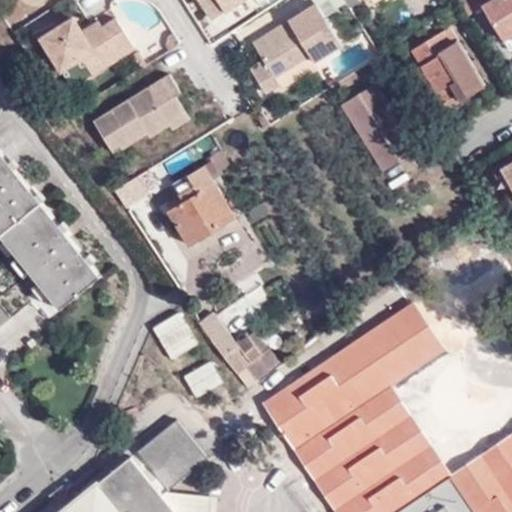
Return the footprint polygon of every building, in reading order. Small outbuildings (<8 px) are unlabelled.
[(0,0),(0,23),(39,0),(0,0)] [(206,0),(218,17),(229,10),(222,0),(206,0)] [(222,0),(229,10),(245,0),(222,0)] [(511,0),(487,0),(506,33),(511,29),(511,0)] [(323,2),(321,3),(258,40),(268,58),(254,66),(268,90),(284,82),(287,87),(322,66),(318,60),(346,43),(323,2)] [(117,19),(108,25),(97,31),(89,31),(88,29),(79,14),(46,34),(67,67),(86,55),(97,73),(141,46),(123,16),(117,19)] [(97,31),(108,25),(104,19),(88,29),(89,31),(97,31)] [(487,81),(451,21),(418,42),(449,94),(461,87),(467,95),(487,81)] [(185,40),(179,31),(174,34),(171,43),(175,48),(185,40)] [(150,62),(142,49),(138,52),(146,65),(150,62)] [(138,100),(135,96),(100,118),(120,150),(153,130),(156,134),(176,121),(179,126),(195,116),(181,91),(186,89),(175,71),(152,86),(154,89),(138,100)] [(422,144),(378,79),(346,101),(389,167),(422,144)] [(152,86),(135,96),(138,100),(154,89),(152,86)] [(0,223),(16,244),(0,256),(0,329),(39,298),(30,286),(43,276),(57,294),(68,306),(107,275),(0,145),(0,223)] [(205,167),(192,174),(200,187),(213,180),(205,167)] [(200,187),(192,174),(174,185),(185,203),(171,213),(195,248),(238,219),(213,180),(200,187)] [(0,223),(0,256),(16,244),(0,223)] [(504,291),(468,247),(443,267),(480,311),(504,291)] [(43,303),(57,294),(43,276),(30,286),(39,298),(43,303)] [(202,319),(209,328),(220,320),(213,311),(202,319)] [(209,328),(234,370),(253,357),(267,347),(256,329),(236,341),(220,320),(209,328)] [(278,387),(296,410),(285,419),(321,464),(336,483),(344,493),(411,440),(454,494),(467,483),(482,502),(511,478),(511,406),(487,427),(478,416),(492,406),(475,386),(468,391),(435,349),(417,363),(394,333),(329,384),(316,367),(306,374),(302,369),(278,387)] [(253,357),(234,370),(243,385),(275,361),(267,347),(253,357)] [(206,457),(174,418),(133,451),(94,486),(103,500),(86,511),(175,511),(161,494),(165,491),(206,457)] [(94,486),(133,451),(58,511),(86,511),(103,500),(94,486)] [(321,464),(306,475),(321,495),(331,487),(336,483),(321,464)] [(336,483),(331,487),(340,500),(345,495),(344,493),(336,483)] [(331,487),(321,495),(331,507),(340,500),(331,487)] [(215,511),(218,497),(165,491),(161,494),(175,511),(215,511)]
